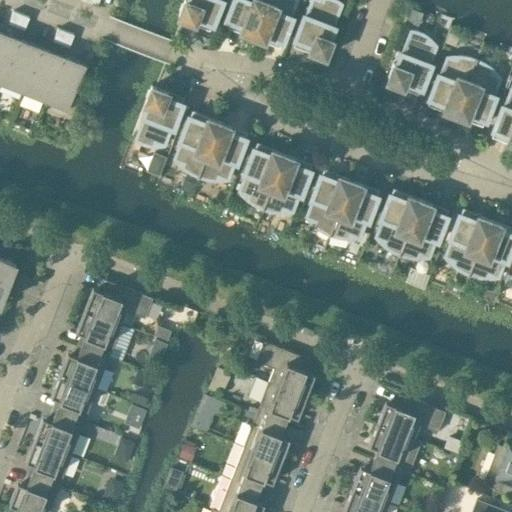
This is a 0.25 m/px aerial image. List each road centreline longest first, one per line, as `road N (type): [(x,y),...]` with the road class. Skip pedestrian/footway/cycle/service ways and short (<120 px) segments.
road 1 (residential): [(202,64),(282,125),(360,155),(511,194)]
road 2 (residential): [(355,364),(68,252)]
road 3 (residential): [(511,174),(344,83)]
road 4 (residential): [(202,64),(35,0)]
road 5 (residential): [(511,424),(355,364)]
road 6 (residential): [(0,403),(68,252)]
road 7 (residential): [(300,511),(355,364)]
road 8 (residential): [(344,83),(202,64)]
